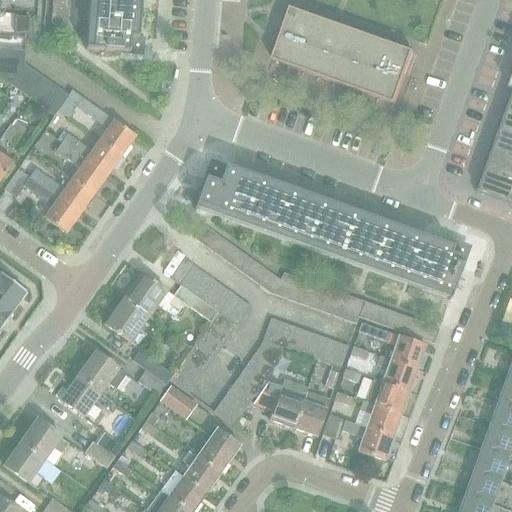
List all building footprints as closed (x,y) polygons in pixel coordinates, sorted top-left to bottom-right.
[(52,0),(51,23),(66,35),(68,0),(52,0)] [(95,0),(91,50),(120,52),(120,57),(148,59),(148,62),(149,62),(149,57),(149,54),(148,54),(147,51),(145,47),(144,44),(145,38),(137,37),(133,36),(135,0),(95,0)] [(412,53),(298,12),(291,10),(284,31),(283,31),(272,61),(395,104),(405,74),(404,74),(412,53)] [(14,32),(27,33),(28,17),(16,16),(14,32)] [(0,59),(18,60),(23,64),(24,49),(0,48),(0,59)] [(0,76),(10,84),(23,64),(18,60),(0,59),(0,76)] [(23,64),(10,84),(20,91),(33,72),(23,64)] [(33,72),(20,91),(28,97),(42,78),(33,72)] [(42,78),(28,97),(37,103),(50,84),(42,78)] [(50,84),(37,103),(45,109),(59,90),(50,84)] [(59,90),(45,109),(54,115),(58,111),(68,96),(59,90)] [(68,96),(58,111),(67,118),(74,107),(107,130),(99,141),(121,156),(135,136),(72,91),(68,96)] [(496,130),(501,131),(501,130),(511,134),(511,111),(509,110),(508,111),(505,120),(500,119),(496,130)] [(9,126),(1,138),(9,144),(18,132),(17,131),(22,125),(15,120),(10,126),(9,126)] [(489,150),(494,152),(494,151),(511,157),(511,134),(501,130),(501,131),(498,141),(493,139),(489,150)] [(67,136),(61,143),(107,176),(121,156),(99,141),(91,153),(67,136)] [(107,176),(61,143),(55,152),(79,169),(72,180),(94,195),(107,176)] [(511,157),(494,151),(494,152),(491,161),(486,159),(482,170),(487,172),(487,171),(511,180),(511,157)] [(0,153),(0,182),(13,164),(0,153)] [(198,204),(361,262),(450,294),(448,299),(449,299),(461,267),(466,269),(475,242),(476,242),(477,241),(474,240),(471,240),(467,240),(464,241),(460,241),(455,239),(452,247),(451,247),(449,252),(354,218),(356,213),(225,166),(223,171),(222,171),(220,171),(216,171),(212,172),(207,172),(203,170),(198,185),(202,187),(194,209),(196,209),(198,204)] [(16,198),(24,187),(53,207),(44,218),(66,234),(80,215),(34,182),(18,171),(4,190),(16,198)] [(511,180),(487,171),(487,172),(483,181),(479,180),(475,191),(511,204),(511,180)] [(39,174),(34,182),(80,215),(94,195),(72,180),(63,191),(39,174)] [(273,297),(279,282),(204,225),(195,239),(271,296),(273,297)] [(184,260),(171,279),(179,285),(193,266),(185,260),(184,260)] [(193,266),(179,285),(189,292),(203,273),(193,266)] [(203,273),(189,292),(198,299),(212,280),(203,273)] [(0,329),(12,314),(10,313),(25,293),(0,274),(0,329)] [(141,274),(123,300),(149,318),(158,305),(170,313),(171,312),(175,315),(183,304),(141,274)] [(279,282),(273,297),(276,298),(285,301),(292,278),(283,275),(279,282)] [(292,278),(285,301),(297,305),(304,282),(292,278)] [(212,280),(198,299),(208,306),(222,287),(212,280)] [(304,282),(297,305),(304,307),(308,309),(316,286),(304,282)] [(316,286),(308,309),(320,313),(328,291),(316,286)] [(222,287),(208,306),(217,313),(231,295),(222,287)] [(328,291),(320,313),(332,317),(340,295),(328,291)] [(231,295),(217,313),(217,314),(226,320),(241,302),(231,295)] [(340,295),(332,317),(344,321),(352,299),(340,295)] [(198,299),(191,308),(211,322),(217,314),(217,313),(208,306),(198,299)] [(344,321),(355,325),(358,318),(433,344),(438,329),(352,299),(344,321)] [(149,318),(123,300),(105,325),(137,348),(146,335),(140,331),(149,318)] [(241,302),(226,320),(237,328),(250,309),(241,302)] [(211,322),(210,324),(230,338),(237,328),(226,320),(217,314),(211,322)] [(270,320),(262,342),(273,346),(281,324),(270,320)] [(374,337),(377,329),(362,323),(359,332),(374,337)] [(210,324),(203,333),(223,348),(230,338),(210,324)] [(281,324),(273,346),(284,350),(292,328),(281,324)] [(292,328),(284,350),(295,354),(303,332),(292,328)] [(303,332),(295,354),(296,354),(307,358),(314,336),(303,332)] [(203,333),(196,343),(216,357),(223,348),(203,333)] [(395,346),(391,360),(417,369),(425,346),(389,333),(385,342),(395,346)] [(314,336),(307,358),(318,362),(325,339),(314,336)] [(325,339),(318,362),(329,366),(337,343),(325,339)] [(261,346),(254,356),(274,370),(280,360),(282,359),(284,350),(273,346),(262,342),(261,346)] [(196,343),(189,353),(209,367),(216,357),(196,343)] [(337,343),(329,366),(340,370),(348,347),(337,343)] [(366,361),(368,352),(353,347),(350,355),(366,361)] [(145,371),(166,386),(168,382),(173,375),(141,352),(134,362),(146,370),(145,371)] [(95,353),(78,377),(101,393),(108,383),(116,388),(125,375),(95,353)] [(189,353),(182,363),(202,377),(209,367),(189,353)] [(254,356),(247,365),(267,379),(274,370),(254,356)] [(387,369),(382,383),(409,392),(417,369),(391,360),(380,356),(377,365),(387,369)] [(182,363),(175,372),(195,386),(202,377),(182,363)] [(247,365),(240,375),(260,389),(267,379),(247,365)] [(357,383),(360,375),(345,370),(342,378),(357,383)] [(145,371),(138,382),(158,396),(166,386),(145,371)] [(338,374),(330,371),(324,387),(333,390),(338,374)] [(173,375),(168,382),(188,396),(195,386),(175,372),(173,375)] [(240,375),(233,385),(253,399),(260,389),(240,375)] [(101,393),(78,377),(60,401),(83,418),(101,393)] [(511,381),(505,379),(497,402),(511,407),(511,381)] [(373,380),(365,402),(374,405),(401,415),(409,392),(382,383),(373,380)] [(254,405),(274,410),(271,421),(293,429),(303,402),(306,393),(296,389),(293,399),(279,394),(281,388),(268,384),(254,405)] [(233,385),(227,394),(246,408),(253,399),(233,385)] [(195,407),(169,389),(159,403),(185,422),(195,407)] [(349,406),(352,398),(337,392),(334,401),(349,406)] [(303,402),(293,429),(317,437),(330,401),(306,393),(303,402)] [(227,394),(220,404),(239,418),(246,408),(227,394)] [(371,415),(366,428),(393,437),(401,415),(374,405),(362,401),(359,411),(371,415)] [(511,407),(497,402),(489,425),(511,433),(511,407)] [(220,404),(213,414),(232,428),(239,418),(220,404)] [(158,419),(151,414),(146,422),(153,426),(158,419)] [(338,440),(344,420),(329,415),(322,435),(338,440)] [(38,420),(21,443),(45,460),(53,449),(60,454),(67,444),(60,440),(62,437),(38,420)] [(146,422),(145,423),(140,430),(153,440),(158,433),(152,428),(153,426),(146,422)] [(511,433),(489,425),(481,448),(508,458),(511,448),(511,433)] [(393,437),(366,428),(358,451),(385,461),(393,437)] [(189,452),(220,475),(240,446),(217,429),(197,458),(189,452)] [(93,442),(93,443),(114,458),(123,446),(103,432),(95,443),(93,442)] [(45,460),(21,443),(4,467),(38,490),(54,467),(45,460)] [(114,458),(93,443),(84,455),(106,470),(114,458)] [(139,460),(144,452),(131,443),(126,450),(139,460)] [(481,448),(473,471),(500,481),(508,458),(481,448)] [(175,472),(206,494),(220,475),(189,452),(182,461),(190,467),(183,477),(175,472)] [(125,479),(130,472),(117,463),(112,470),(125,479)] [(473,471),(465,494),(492,504),(500,481),(473,471)] [(175,472),(161,492),(189,511),(193,511),(206,494),(175,472)] [(113,497),(118,489),(105,480),(100,487),(113,497)] [(155,500),(147,511),(189,511),(161,492),(155,500)] [(465,494),(458,511),(488,511),(492,504),(465,494)] [(0,498),(0,511),(18,511),(19,511),(0,498)] [(70,511),(52,499),(43,511),(70,511)] [(86,507),(93,511),(102,511),(104,509),(91,499),(86,507)]
